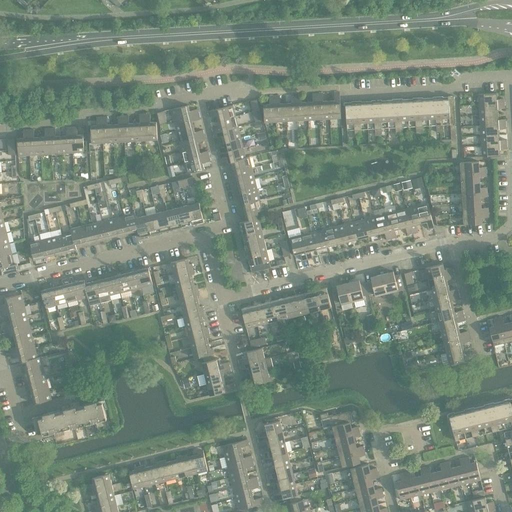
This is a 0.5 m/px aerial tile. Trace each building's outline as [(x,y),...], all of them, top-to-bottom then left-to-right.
[(334,101),(329,101),(330,119),(341,118),(340,93),(334,93),(334,101)] [(479,95),(479,105),(505,104),(504,99),(497,99),(497,93),(479,95)] [(313,102),(308,102),(308,120),(319,119),(318,94),(313,94),(313,102)] [(323,94),(318,94),(319,119),(330,119),(329,101),(324,101),(323,94)] [(291,103),(286,103),(287,121),(298,120),(296,95),(291,95),(291,103)] [(302,95),(296,95),(298,120),(308,120),(308,102),(302,103),(302,95)] [(276,122),(275,96),(269,97),(270,104),(264,105),(265,122),(276,122)] [(280,96),(275,96),(276,122),(287,121),(286,103),(281,104),(280,96)] [(448,99),(438,100),(440,132),(444,132),(443,125),(450,125),(450,123),(450,118),(450,114),(450,110),(449,106),(455,106),(454,96),(448,97),(448,99)] [(257,99),(252,101),(251,101),(254,112),(260,110),(257,99)] [(438,100),(428,101),(430,126),(436,126),(437,133),(440,132),(438,100)] [(418,101),(408,102),(409,127),(416,127),(416,134),(420,134),(418,101)] [(428,101),(418,101),(420,134),(423,133),(423,126),(430,126),(428,101)] [(398,102),(387,103),(389,128),(396,128),(396,135),(399,135),(398,102)] [(408,102),(398,102),(399,135),(403,134),(402,127),(409,127),(408,102)] [(377,103),(367,104),(368,129),(375,129),(375,136),(379,136),(377,103)] [(387,103),(377,103),(379,136),(382,136),(382,129),(389,128),(387,103)] [(367,104),(357,105),(358,137),(362,137),(361,130),(368,129),(367,104)] [(505,104),(479,105),(480,115),(498,114),(498,109),(505,109),(505,104)] [(171,109),(174,120),(199,114),(198,109),(190,111),(188,105),(171,109)] [(217,115),(219,121),(236,116),(233,105),(208,112),(210,117),(217,115)] [(357,105),(346,105),(347,131),(355,130),(355,137),(358,137),(357,105)] [(164,111),(158,113),(157,113),(160,124),(167,122),(164,111)] [(150,114),(145,115),(146,140),(158,139),(157,122),(151,122),(150,114)] [(199,114),(174,120),(177,131),(194,127),(193,121),(200,120),(199,114)] [(498,114),(480,115),(480,126),(506,124),(505,119),(499,120),(498,114)] [(140,123),(135,123),(136,141),(146,140),(145,115),(140,115),(140,123)] [(118,124),(113,125),(114,142),(125,141),(123,116),(118,116),(118,124)] [(129,116),(123,116),(125,141),(136,141),(135,123),(129,124),(129,116)] [(212,128),(214,133),(238,127),(236,116),(219,121),(220,126),(212,128)] [(103,143),(102,117),(96,118),(97,125),(91,126),(92,143),(103,143)] [(107,117),(102,117),(103,143),(114,142),(113,125),(108,125),(107,117)] [(506,124),(480,126),(481,136),(500,135),(499,129),(506,129),(506,124)] [(67,136),(61,136),(62,153),(73,153),(72,127),(66,128),(67,136)] [(77,127),(72,127),(73,153),(85,152),(83,135),(77,135),(77,127)] [(194,127),(177,131),(179,141),(204,135),(203,130),(195,132),(194,127)] [(238,127),(214,133),(215,138),(223,136),(224,142),(241,137),(238,127)] [(55,128),(50,129),(52,154),(62,153),(61,136),(56,136),(55,128)] [(45,137),(40,137),(41,155),(52,154),(50,129),(45,129),(45,137)] [(30,155),(29,130),(23,130),(24,138),(18,139),(19,156),(30,155)] [(34,130),(29,130),(30,155),(41,155),(40,137),(34,138),(34,130)] [(204,135),(179,141),(182,152),(199,148),(198,142),(205,140),(204,135)] [(500,135),(481,136),(482,146),(507,145),(507,140),(500,140),(500,135)] [(218,149),(219,154),(243,148),(241,137),(224,142),(225,147),(218,149)] [(507,145),(482,146),(482,157),(501,156),(500,150),(507,149),(507,145)] [(199,148),(182,152),(185,162),(209,156),(208,151),(200,153),(199,148)] [(243,148),(219,154),(220,159),(228,157),(229,163),(233,162),(246,158),(243,148)] [(209,156),(185,162),(187,173),(204,169),(203,163),(210,162),(209,156)] [(233,162),(235,172),(252,168),(249,157),(246,158),(233,162)] [(479,162),(460,163),(461,173),(486,172),(486,167),(479,168),(479,162)] [(252,168),(235,172),(238,183),(255,179),(252,168)] [(486,172),(461,173),(462,184),(480,183),(480,177),(487,177),(486,172)] [(193,177),(182,180),(184,186),(195,184),(193,177)] [(422,178),(412,180),(414,189),(424,186),(422,178)] [(255,179),(238,183),(240,193),(257,189),(255,179)] [(411,180),(402,183),(404,190),(413,188),(411,180)] [(480,183),(462,184),(462,194),(487,192),(487,188),(480,188),(480,183)] [(379,188),(371,190),(373,195),(376,197),(381,196),(379,188)] [(257,189),(240,193),(243,204),(260,200),(257,189)] [(487,192),(462,194),(463,204),(481,203),(481,198),(488,197),(487,192)] [(260,200),(243,204),(247,221),(259,218),(258,212),(263,211),(260,200)] [(199,203),(188,205),(193,225),(204,222),(199,203)] [(481,203),(463,204),(463,214),(489,213),(488,208),(482,208),(481,203)] [(428,204),(417,206),(421,223),(427,222),(428,230),(434,228),(428,204)] [(188,205),(178,208),(183,227),(193,225),(188,205)] [(305,206),(298,208),(300,218),(308,216),(305,206)] [(395,206),(384,208),(392,239),(397,237),(395,230),(400,229),(396,212),(395,206)] [(417,206),(407,209),(413,234),(418,232),(416,225),(421,223),(417,206)] [(178,208),(167,210),(172,230),(183,227),(178,208)] [(374,211),(375,217),(380,234),(385,232),(387,240),(392,239),(384,208),(374,211)] [(407,209),(396,212),(400,229),(406,227),(408,235),(413,234),(407,209)] [(167,210),(157,213),(162,233),(172,230),(167,210)] [(135,213),(124,216),(128,233),(138,230),(139,230),(136,218),(135,213)] [(157,213),(146,216),(151,235),(162,233),(157,213)] [(213,214),(215,221),(221,220),(220,213),(213,214)] [(489,213),(463,214),(464,225),(482,224),(482,218),(489,217),(489,213)] [(124,216),(114,218),(118,235),(128,233),(124,216)] [(146,216),(136,218),(139,230),(138,230),(140,238),(151,235),(146,216)] [(375,217),(365,219),(369,236),(380,234),(375,217)] [(114,218),(103,221),(107,238),(118,235),(114,218)] [(240,223),(242,234),(262,229),(259,218),(247,221),(240,223)] [(365,219),(354,222),(358,239),(369,236),(365,219)] [(103,221),(92,224),(97,241),(107,238),(103,221)] [(354,222),(343,225),(348,242),(358,239),(354,222)] [(92,224),(82,226),(86,243),(97,241),(92,224)] [(343,225),(333,227),(337,244),(348,242),(343,225)] [(71,229),(72,233),(72,232),(76,246),(86,243),(82,226),(71,229)] [(333,227),(322,230),(327,247),(337,244),(333,227)] [(262,229),(242,234),(245,244),(264,239),(262,229)] [(322,230),(312,232),(316,249),(327,247),(322,230)] [(72,232),(72,233),(62,235),(66,252),(77,249),(76,246),(72,232)] [(312,232),(302,235),(308,260),(313,258),(311,251),(316,249),(312,232)] [(7,233),(0,234),(0,245),(10,243),(7,233)] [(62,235),(51,238),(56,255),(66,252),(62,235)] [(308,260),(302,235),(290,238),(295,255),(301,253),(303,261),(308,260)] [(51,238),(41,240),(45,257),(56,255),(51,238)] [(264,239),(245,244),(248,255),(267,250),(264,239)] [(45,257),(41,240),(30,243),(34,260),(45,257)] [(0,256),(12,254),(10,243),(0,245),(0,256)] [(288,245),(282,246),(285,257),(291,256),(288,245)] [(267,250),(248,255),(250,266),(252,272),(271,267),(267,250)] [(12,254),(0,256),(0,274),(19,270),(18,264),(15,264),(12,254)] [(171,262),(174,274),(193,269),(192,263),(190,264),(188,258),(171,262)] [(426,268),(429,279),(453,273),(452,268),(444,270),(443,264),(426,268)] [(149,268),(138,271),(142,288),(153,285),(149,268)] [(193,269),(174,274),(176,284),(193,280),(192,275),(195,274),(193,269)] [(138,271),(127,273),(131,290),(142,288),(138,271)] [(394,272),(382,275),(387,294),(404,290),(400,273),(394,275),(394,272)] [(411,272),(405,274),(407,285),(414,283),(411,272)] [(127,273),(117,276),(121,293),(131,290),(127,273)] [(453,273),(429,279),(431,290),(448,286),(447,280),(455,278),(453,273)] [(372,280),(366,282),(369,295),(375,293),(376,297),(387,294),(382,275),(371,277),(372,280)] [(117,276),(106,278),(110,295),(121,293),(117,276)] [(106,278),(96,281),(100,298),(101,303),(112,300),(110,295),(106,278)] [(85,280),(74,283),(78,300),(88,297),(85,284),(86,284),(85,280)] [(193,280),(176,284),(179,294),(199,290),(197,284),(195,285),(193,280)] [(360,280),(348,283),(353,302),(364,299),(364,296),(369,295),(366,282),(360,283),(360,280)] [(96,281),(86,284),(85,284),(88,297),(90,306),(101,303),(100,298),(96,281)] [(74,283),(63,285),(67,302),(78,300),(74,283)] [(353,302),(348,283),(337,286),(338,289),(332,290),(335,303),(341,302),(342,305),(353,302)] [(63,285),(53,288),(57,305),(67,302),(63,285)] [(448,286),(431,290),(434,300),(458,294),(457,289),(450,291),(448,286)] [(57,305),(53,288),(42,291),(46,308),(57,305)] [(327,288),(316,290),(321,310),(332,307),(327,288)] [(199,290),(179,294),(182,305),(199,301),(197,295),(200,295),(199,290)] [(316,290),(305,293),(310,312),(321,310),(316,290)] [(305,293),(295,295),(300,315),(310,312),(305,293)] [(0,305),(0,310),(0,311),(25,305),(22,294),(5,298),(7,304),(0,305)] [(458,294),(434,300),(437,311),(453,307),(452,301),(460,299),(458,294)] [(295,295),(284,298),(289,318),(300,315),(295,295)] [(284,298),(274,301),(279,320),(289,318),(284,298)] [(199,301),(182,305),(184,316),(204,311),(202,306),(200,306),(199,301)] [(274,301),(263,303),(268,323),(279,320),(274,301)] [(263,303),(253,306),(258,325),(268,323),(263,303)] [(25,305),(0,311),(1,317),(9,315),(10,320),(27,316),(25,305)] [(258,325),(253,306),(242,308),(247,328),(258,325)] [(453,307),(437,311),(439,321),(464,316),(462,310),(455,312),(453,307)] [(204,311),(184,316),(187,326),(204,322),(203,317),(205,316),(204,311)] [(4,327),(5,332),(30,326),(27,316),(10,320),(12,325),(4,327)] [(464,316),(439,321),(442,332),(459,328),(457,323),(465,321),(464,316)] [(503,317),(498,318),(504,343),(511,340),(511,330),(510,322),(505,324),(503,317)] [(490,327),(494,345),(504,343),(498,318),(494,319),(495,326),(490,327)] [(412,321),(401,324),(402,331),(414,328),(412,321)] [(204,322),(187,326),(189,337),(209,332),(208,327),(205,327),(204,322)] [(30,326),(5,332),(7,338),(14,336),(16,341),(33,337),(30,326)] [(459,328),(442,332),(444,342),(469,337),(468,331),(460,333),(459,328)] [(209,332),(189,337),(192,347),(209,343),(208,338),(210,337),(209,332)] [(9,348),(11,354),(35,347),(33,337),(16,341),(17,346),(9,348)] [(469,337),(444,342),(447,353),(464,349),(462,343),(470,342),(469,337)] [(262,345),(261,338),(250,341),(252,347),(262,345)] [(209,343),(192,347),(195,358),(203,356),(214,353),(213,348),(210,348),(209,343)] [(35,347),(11,354),(12,359),(20,357),(21,363),(24,362),(24,361),(38,358),(38,357),(35,347)] [(239,360),(240,365),(265,359),(262,348),(245,352),(247,358),(239,360)] [(464,349),(447,353),(450,364),(474,358),(473,352),(465,354),(464,349)] [(214,353),(203,356),(205,362),(202,363),(205,374),(230,368),(228,362),(221,364),(219,359),(216,359),(214,353)] [(24,361),(24,362),(27,372),(44,368),(41,357),(38,357),(38,358),(24,361)] [(271,358),(265,359),(240,365),(242,370),(249,368),(250,374),(267,369),(273,368),(271,358)] [(44,368),(27,372),(29,382),(46,378),(44,368)] [(230,368),(205,374),(208,384),(225,380),(223,375),(231,373),(230,368)] [(267,369),(250,374),(252,379),(244,381),(246,387),(270,381),(267,369)] [(46,378),(29,382),(32,393),(49,389),(46,378)] [(188,379),(182,381),(185,389),(191,387),(188,379)] [(225,380),(208,384),(210,395),(235,389),(233,383),(226,385),(225,380)] [(49,389),(32,393),(35,404),(52,400),(49,389)] [(96,400),(91,402),(96,422),(107,419),(103,402),(97,404),(96,400)] [(86,406),(81,408),(85,425),(96,422),(91,402),(86,403),(86,406)] [(511,409),(510,402),(500,404),(506,429),(505,429),(506,432),(511,430),(511,409)] [(500,404),(490,407),(496,431),(505,429),(506,429),(500,404)] [(75,406),(70,407),(75,427),(85,425),(81,408),(76,409),(75,406)] [(61,413),(60,410),(65,430),(75,427),(70,407),(65,408),(65,412),(61,413)] [(490,407),(480,409),(486,434),(496,431),(490,407)] [(480,409),(470,412),(476,436),(486,434),(480,409)] [(44,417),(34,420),(37,433),(42,431),(43,435),(65,430),(60,410),(54,412),(54,411),(44,414),(44,417)] [(324,430),(333,427),(350,423),(351,423),(353,422),(350,412),(329,417),(328,413),(320,415),(324,430)] [(470,412),(460,414),(466,439),(476,436),(470,412)] [(460,414),(450,417),(456,441),(466,439),(460,414)] [(257,432),(258,438),(283,431),(280,420),(263,425),(264,430),(257,432)] [(333,427),(335,437),(360,431),(358,426),(352,428),(351,423),(350,423),(333,427)] [(283,431),(258,438),(259,443),(267,441),(268,446),(285,442),(283,431)] [(360,431),(335,437),(337,447),(355,442),(354,437),(361,436),(360,431)] [(223,446),(225,457),(242,453),(241,447),(249,445),(247,440),(223,446)] [(262,453),(263,458),(288,452),(285,442),(268,446),(270,451),(262,453)] [(355,442),(337,447),(340,457),(364,451),(363,446),(357,448),(355,442)] [(400,459),(406,457),(404,450),(398,452),(400,459)] [(198,454),(193,456),(197,473),(208,470),(203,451),(198,452),(198,454)] [(364,451),(340,457),(343,467),(360,463),(359,457),(366,455),(364,451)] [(288,452),(263,458),(265,464),(272,462),(274,467),(291,463),(288,452)] [(242,453),(225,457),(228,467),(253,461),(251,456),(244,458),(242,453)] [(187,455),(182,456),(187,475),(197,473),(193,456),(188,457),(187,455)] [(177,460),(172,461),(176,478),(187,475),(182,456),(177,457),(177,460)] [(469,457),(464,458),(470,483),(481,480),(477,462),(471,463),(469,457)] [(461,466),(456,467),(461,485),(470,483),(464,458),(460,459),(461,466)] [(166,460),(161,461),(166,481),(176,478),(172,461),(167,462),(166,460)] [(156,465),(151,466),(155,483),(166,481),(161,461),(156,462),(156,465)] [(253,461),(228,467),(231,478),(248,473),(246,468),(254,466),(253,461)] [(449,462),(445,463),(451,487),(461,485),(456,467),(451,468),(449,462)] [(267,474),(269,479),(293,473),(291,463),(274,467),(275,472),(267,474)] [(442,471),(436,472),(441,490),(451,487),(445,463),(440,464),(442,471)] [(351,468),(353,479),(378,473),(377,468),(370,470),(369,464),(351,468)] [(145,465),(140,466),(145,486),(155,483),(151,466),(146,467),(145,465)] [(145,486),(140,466),(135,468),(135,470),(130,471),(134,488),(145,486)] [(430,467),(425,468),(431,492),(441,490),(436,472),(431,473),(430,467)] [(422,476),(417,477),(421,495),(431,492),(425,468),(420,469),(422,476)] [(410,471),(405,473),(411,497),(421,495),(417,477),(411,478),(410,471)] [(248,473),(231,478),(233,488),(258,482),(257,477),(249,479),(248,473)] [(293,473),(269,479),(270,485),(277,483),(279,488),(296,484),(293,473)] [(378,473),(353,479),(356,489),(374,484),(372,479),(379,477),(378,473)] [(411,497),(405,473),(400,474),(402,480),(396,482),(401,500),(411,497)] [(86,486),(88,491),(112,485),(110,474),(93,478),(94,484),(86,486)] [(258,482),(233,488),(236,499),(253,494),(252,489),(259,487),(258,482)] [(296,484),(279,488),(280,493),(272,495),(274,501),(289,497),(298,495),(296,484)] [(374,484),(356,489),(358,499),(383,493),(382,488),(375,489),(374,484)] [(112,485),(88,491),(89,496),(97,494),(98,499),(115,495),(112,485)] [(383,493),(358,499),(361,508),(379,504),(377,499),(384,497),(383,493)] [(253,494),(236,499),(239,509),(239,510),(248,507),(263,504),(262,498),(254,500),(253,494)] [(298,495),(289,497),(293,511),(302,511),(311,510),(308,499),(302,500),(300,494),(298,495)] [(92,507),(93,511),(117,506),(115,495),(98,499),(99,505),(92,507)] [(485,497),(468,502),(470,511),(495,506),(494,501),(487,503),(485,497)]
